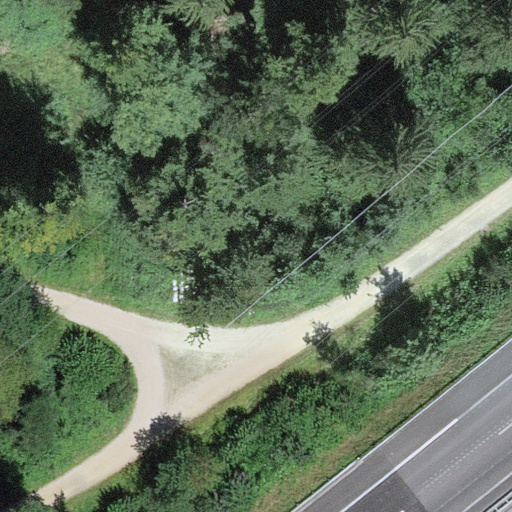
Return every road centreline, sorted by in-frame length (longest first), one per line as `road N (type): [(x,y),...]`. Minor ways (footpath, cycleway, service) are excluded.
road 1 (track): [(511,192),(24,511)]
road 2 (track): [(0,285),(111,321),(223,383)]
road 3 (motorway): [(511,424),(402,511)]
